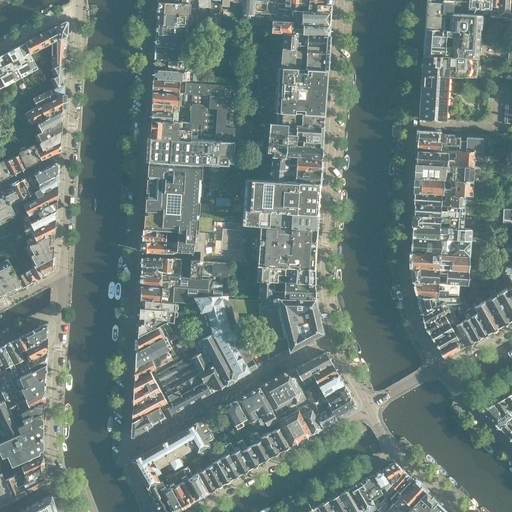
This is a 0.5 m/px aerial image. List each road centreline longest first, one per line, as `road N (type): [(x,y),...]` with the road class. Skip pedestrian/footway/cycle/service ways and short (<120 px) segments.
road 1 (residential): [(123,450),(151,0)]
road 2 (residential): [(439,368),(412,320),(400,260),(418,0)]
road 3 (residential): [(340,0),(323,291),(333,338)]
road 4 (residential): [(123,450),(333,338)]
road 5 (residential): [(367,408),(186,511)]
road 6 (residential): [(60,307),(55,482)]
road 7 (residential): [(78,10),(69,157)]
road 8 (residential): [(289,511),(394,452)]
